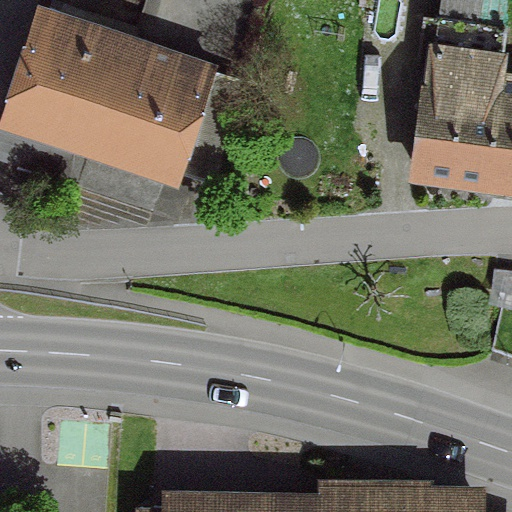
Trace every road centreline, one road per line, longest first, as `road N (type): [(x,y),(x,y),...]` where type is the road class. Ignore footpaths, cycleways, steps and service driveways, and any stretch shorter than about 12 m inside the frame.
road 1 (secondary): [(0,350),(166,363),(306,386),(511,451)]
road 2 (residential): [(0,245),(106,254),(511,228)]
